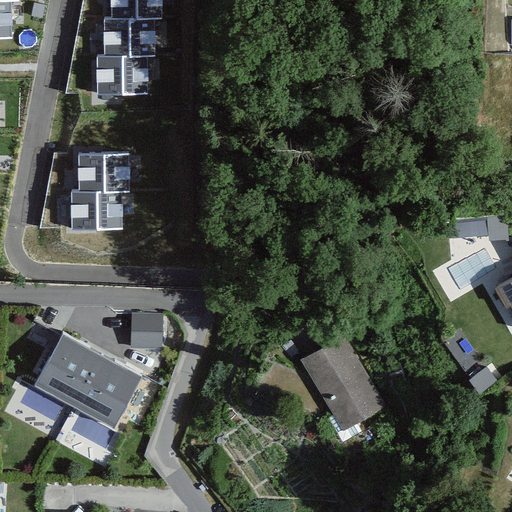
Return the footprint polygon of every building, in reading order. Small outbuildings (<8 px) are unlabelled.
[(0,0),(0,14),(40,16),(40,0),(0,0)] [(106,0),(106,15),(106,36),(163,37),(173,37),(173,0),(106,0)] [(106,36),(97,36),(96,58),(96,78),(163,80),(163,37),(106,36)] [(16,64),(0,63),(0,104),(7,105),(16,105),(16,64)] [(128,137),(61,136),(61,177),(119,178),(128,178),(128,137)] [(61,177),(52,176),(52,217),(110,219),(119,219),(119,178),(61,177)] [(511,279),(497,287),(505,303),(510,300),(511,304),(511,279)] [(165,344),(166,311),(134,310),(133,343),(165,344)] [(141,375),(62,333),(35,385),(113,426),(141,375)] [(341,333),(302,357),(343,426),(383,402),(341,333)]
